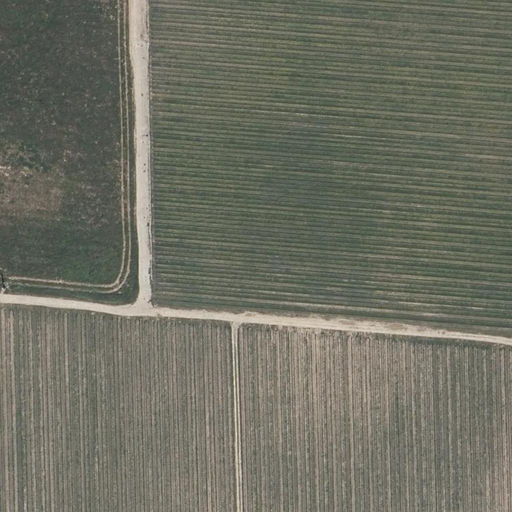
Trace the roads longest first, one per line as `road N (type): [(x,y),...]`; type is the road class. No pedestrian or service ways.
road 1 (track): [(511,338),(0,296)]
road 2 (track): [(155,309),(147,0)]
road 3 (track): [(235,319),(241,511)]
